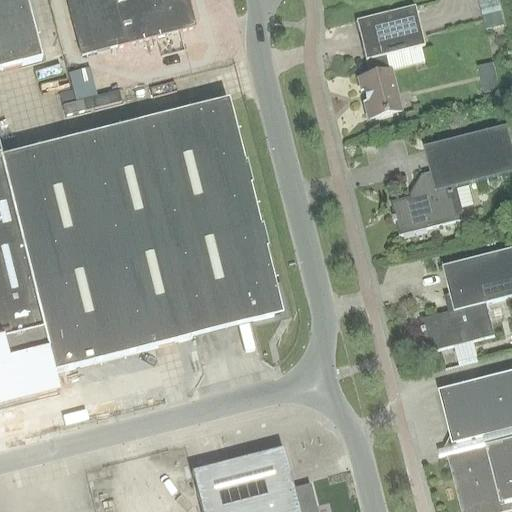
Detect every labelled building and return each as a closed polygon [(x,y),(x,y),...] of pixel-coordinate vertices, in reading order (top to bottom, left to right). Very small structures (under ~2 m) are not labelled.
[(0,0),(0,410),(57,397),(52,376),(272,321),(279,309),(227,103),(0,159),(0,72),(40,62),(24,0),(0,0)] [(66,0),(81,57),(194,29),(186,0),(66,0)] [(479,0),(484,18),(504,14),(500,0),(479,0)] [(385,58),(424,48),(414,9),(355,23),(365,62),(369,61),(373,77),(359,80),(369,121),(398,114),(385,58)] [(497,64),(482,66),(485,92),(500,90),(497,64)] [(83,102),(85,113),(121,104),(118,93),(83,102)] [(456,189),(511,174),(511,148),(507,128),(424,150),(430,175),(421,177),(409,197),(410,200),(390,205),(399,239),(464,222),(456,189)] [(486,306),(511,299),(511,251),(442,269),(449,297),(444,298),(448,315),(420,322),(429,355),(494,338),(486,306)] [(511,375),(439,394),(455,458),(451,465),(462,511),(507,511),(511,511),(511,375)] [(282,450),(191,475),(200,511),(315,511),(309,486),(293,491),(282,450)]
